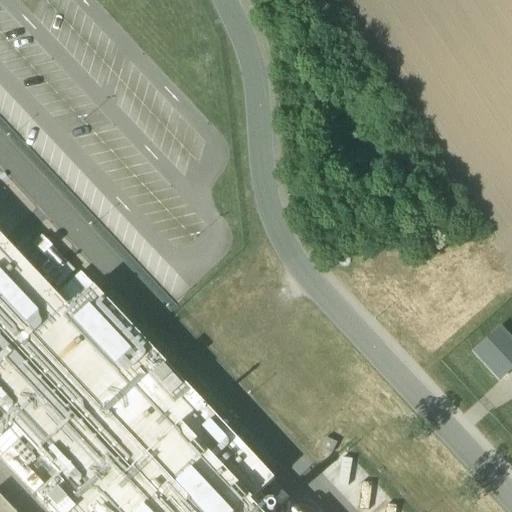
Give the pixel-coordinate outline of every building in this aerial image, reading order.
[(256,511),(249,504),(273,481),(93,288),(69,311),(0,237),(0,332),(130,472),(132,471),(166,507),(170,503),(178,511),(256,511)] [(475,353),(500,381),(511,370),(511,345),(500,331),(475,353)] [(166,507),(132,471),(130,472),(0,332),(0,435),(11,425),(23,439),(59,476),(37,497),(51,511),(178,511),(170,503),(166,507)] [(0,435),(0,459),(1,460),(2,459),(1,459),(19,442),(19,443),(23,439),(11,425),(0,435)] [(336,445),(325,440),(321,452),(332,456),(336,445)] [(19,443),(2,459),(34,494),(43,486),(26,468),(35,460),(30,454),(34,451),(28,445),(24,448),(19,443)] [(13,511),(0,498),(0,511),(13,511)]
